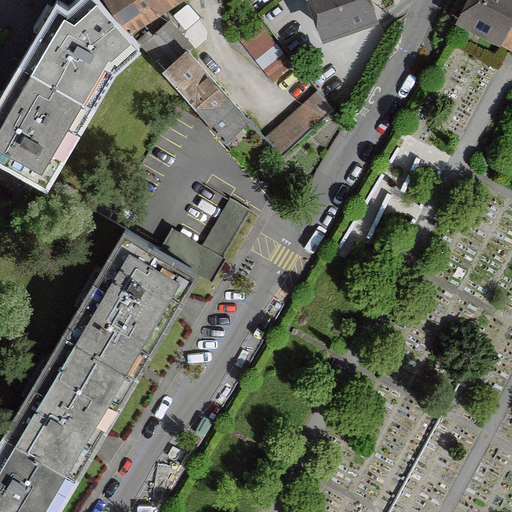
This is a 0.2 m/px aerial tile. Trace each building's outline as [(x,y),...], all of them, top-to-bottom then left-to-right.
[(57,0),(23,59),(87,97),(114,52),(118,54),(135,39),(128,29),(102,0),(75,0),(70,5),(61,0),(57,0)] [(108,0),(128,29),(173,0),(108,0)] [(369,0),(316,0),(327,30),(374,14),(369,0)] [(511,0),(469,0),(460,18),(507,43),(511,45),(511,0)] [(138,41),(166,72),(176,62),(166,50),(183,35),(171,21),(154,35),(150,31),(138,41)] [(285,52),(261,22),(241,38),(265,68),(285,52)] [(166,50),(176,62),(186,54),(193,47),(183,35),(166,50)] [(245,122),(186,54),(176,62),(166,72),(225,140),(245,122)] [(45,170),(87,97),(23,59),(0,98),(0,152),(41,177),(45,170)] [(319,92),(268,139),(284,157),(334,111),(319,92)] [(174,227),(162,249),(198,269),(214,279),(253,211),(231,197),(203,244),(174,227)] [(67,329),(137,371),(198,269),(162,249),(135,233),(126,228),(67,329)] [(7,430),(78,471),(137,371),(67,329),(7,430)] [(0,442),(0,509),(4,511),(53,511),(78,471),(7,430),(0,442)]
